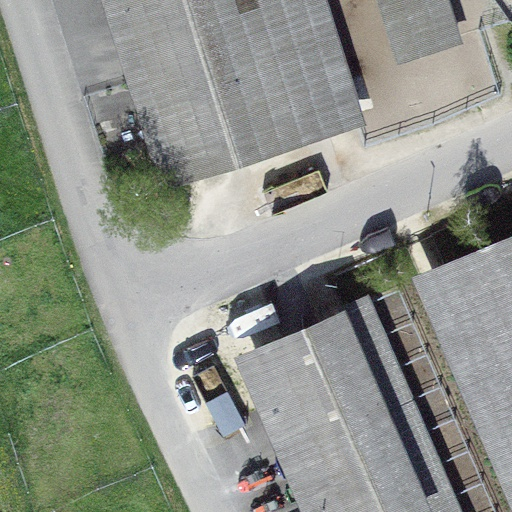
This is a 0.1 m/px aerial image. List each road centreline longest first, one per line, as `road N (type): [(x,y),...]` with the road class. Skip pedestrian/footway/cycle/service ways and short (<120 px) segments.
road 1 (residential): [(511,139),(124,308)]
road 2 (residential): [(24,0),(124,308)]
road 3 (residential): [(124,308),(209,511)]
